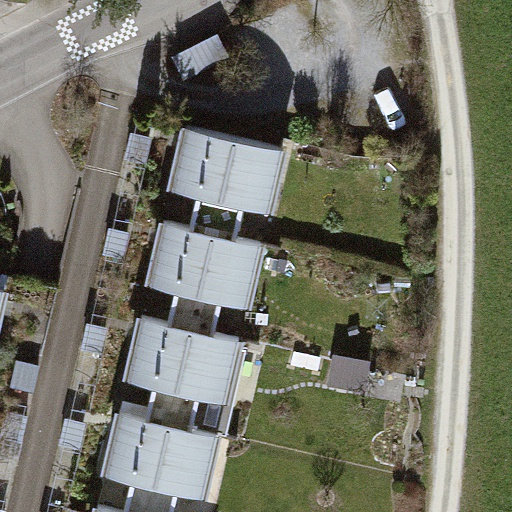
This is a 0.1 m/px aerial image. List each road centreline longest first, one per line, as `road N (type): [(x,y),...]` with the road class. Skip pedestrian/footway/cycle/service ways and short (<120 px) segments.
road 1 (track): [(440,511),(452,175),(437,0)]
road 2 (tertiary): [(135,0),(0,68)]
